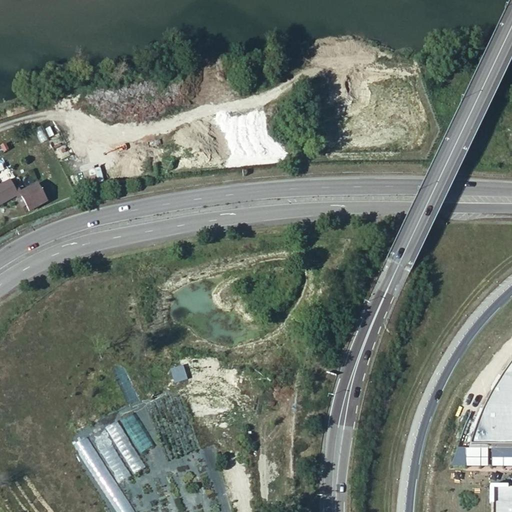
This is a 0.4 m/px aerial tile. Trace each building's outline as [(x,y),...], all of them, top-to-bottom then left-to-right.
[(0,207),(20,196),(13,181),(0,187),(0,207)] [(47,204),(37,185),(19,195),(29,213),(47,204)] [(511,361),(503,372),(487,399),(479,418),(477,423),(467,449),(511,449),(511,361)] [(477,423),(479,418),(469,414),(451,467),(511,467),(511,449),(467,449),(477,423)] [(511,511),(511,488),(492,489),(491,511),(511,511)]
